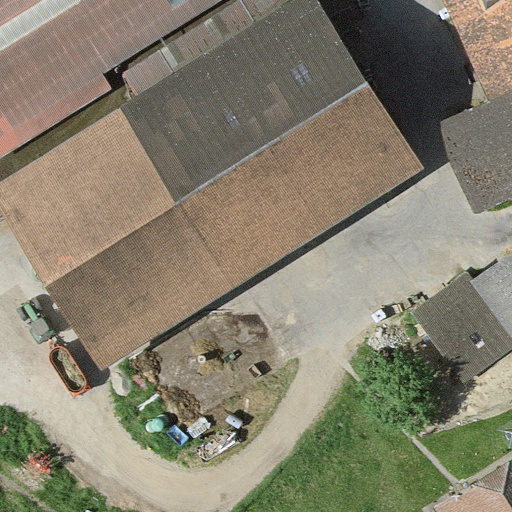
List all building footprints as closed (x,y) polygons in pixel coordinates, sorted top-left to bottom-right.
[(0,0),(0,135),(218,0),(0,0)] [(406,169),(299,0),(276,0),(109,105),(221,284),(406,169)] [(511,206),(511,0),(444,0),(494,100),(446,124),(492,216),(511,206)] [(511,256),(510,254),(426,307),(469,376),(511,348),(511,256)] [(511,511),(511,463),(445,511),(511,511)]
